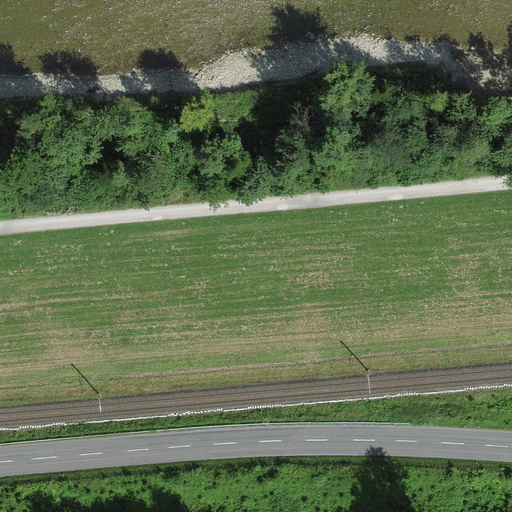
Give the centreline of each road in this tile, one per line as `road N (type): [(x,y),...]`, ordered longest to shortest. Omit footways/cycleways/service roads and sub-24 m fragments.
road 1 (track): [(0,228),(511,184)]
road 2 (primary): [(0,462),(215,443),(511,449)]
